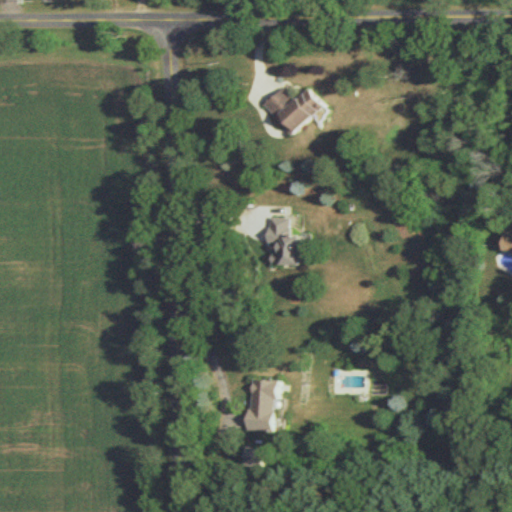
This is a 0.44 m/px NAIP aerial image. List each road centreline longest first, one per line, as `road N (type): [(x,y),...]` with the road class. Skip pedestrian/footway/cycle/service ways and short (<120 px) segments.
road 1 (residential): [(0,21),(511,18)]
road 2 (residential): [(169,21),(182,511)]
